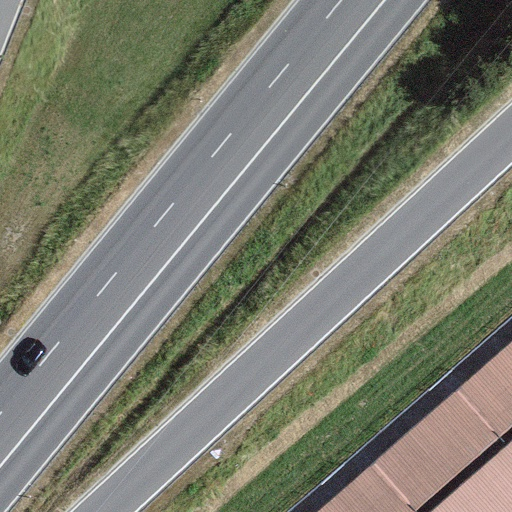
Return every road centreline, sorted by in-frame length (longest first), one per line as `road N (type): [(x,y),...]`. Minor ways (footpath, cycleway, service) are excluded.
road 1 (primary): [(362,0),(0,440)]
road 2 (primary): [(104,511),(511,134)]
